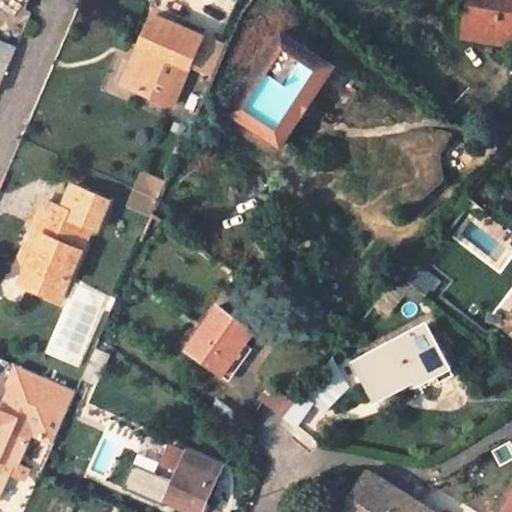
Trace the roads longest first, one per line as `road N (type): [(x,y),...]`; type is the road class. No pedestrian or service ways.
road 1 (residential): [(428,474),(292,449),(265,511)]
road 2 (residential): [(0,137),(61,0)]
